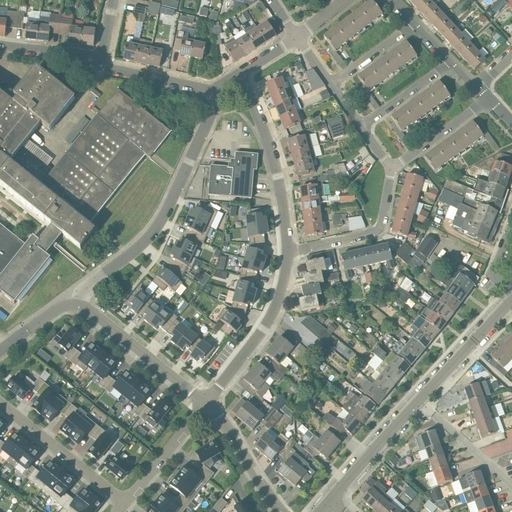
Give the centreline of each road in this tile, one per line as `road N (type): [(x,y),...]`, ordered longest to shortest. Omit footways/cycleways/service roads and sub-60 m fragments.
road 1 (residential): [(76,297),(161,227),(216,89)]
road 2 (residential): [(287,251),(280,191),(239,73)]
road 3 (residential): [(208,403),(267,322),(287,251)]
road 4 (residential): [(208,403),(76,297)]
road 5 (residential): [(0,404),(123,504)]
road 6 (residential): [(287,251),(378,230),(390,168)]
road 7 (residential): [(328,502),(420,401)]
road 8 (residential): [(420,401),(511,301)]
road 9 (residential): [(123,504),(208,403)]
road 10 (residential): [(282,511),(208,403)]
road 11 (residential): [(511,484),(420,401)]
